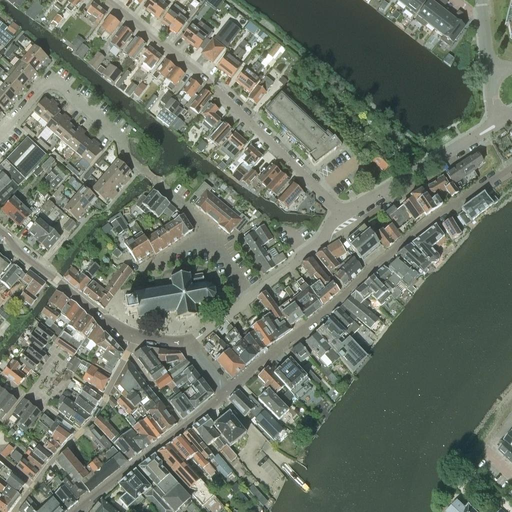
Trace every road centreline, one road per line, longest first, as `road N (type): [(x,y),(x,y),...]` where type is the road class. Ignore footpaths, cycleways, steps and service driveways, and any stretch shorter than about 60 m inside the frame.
road 1 (residential): [(227,392),(411,235),(511,167)]
road 2 (residential): [(341,214),(222,95),(105,0)]
road 3 (residential): [(140,169),(124,140),(50,77),(0,134)]
road 4 (residential): [(222,397),(75,511)]
road 5 (residential): [(136,338),(89,424),(32,484)]
road 6 (tertiary): [(341,214),(495,124)]
road 7 (tertiary): [(0,232),(103,320),(136,338)]
road 8 (tertiary): [(250,297),(310,251),(341,214)]
